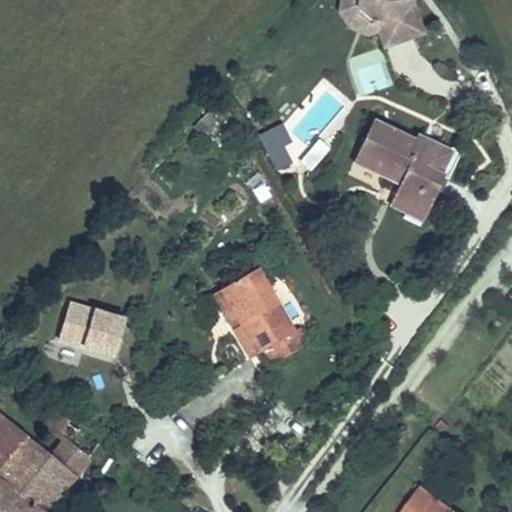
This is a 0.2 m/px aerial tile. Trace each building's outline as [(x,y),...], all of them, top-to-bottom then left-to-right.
[(387,23),(385,15),(366,0),(365,0),(348,0),(348,4),(359,20),(376,27),(387,23)] [(365,0),(366,0),(385,15),(387,23),(393,40),(429,27),(419,0),(365,0)] [(351,56),(356,93),(390,88),(384,51),(351,56)] [(401,177),(411,181),(400,203),(428,217),(450,172),(441,168),(453,144),(421,127),(416,136),(379,118),(356,163),(398,184),(401,177)] [(258,175),(246,182),(257,203),(269,197),(258,175)] [(315,339),(303,322),(295,326),(258,266),(227,283),(243,305),(247,304),(255,317),(237,327),(252,355),(267,346),(277,361),(315,339)] [(243,305),(227,283),(215,290),(237,327),(255,317),(247,304),(243,305)] [(54,349),(112,363),(122,319),(63,306),(54,349)] [(0,433),(19,448),(32,431),(0,405),(0,433)] [(107,440),(65,406),(47,430),(37,425),(32,431),(83,472),(107,440)] [(83,472),(32,431),(19,448),(71,488),(83,472)] [(53,511),(71,488),(19,448),(0,433),(0,473),(1,474),(0,474),(0,511),(53,511)] [(465,511),(425,483),(404,511),(465,511)]
